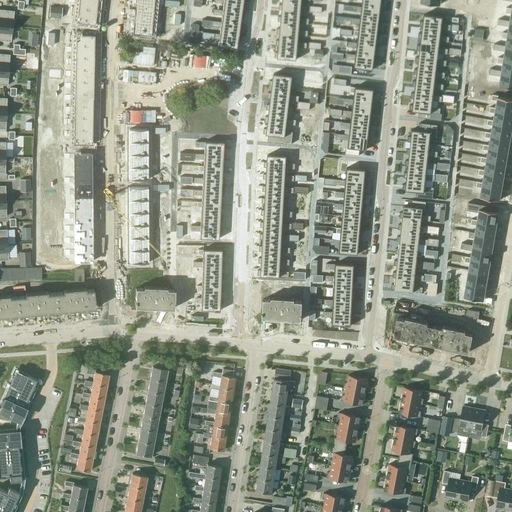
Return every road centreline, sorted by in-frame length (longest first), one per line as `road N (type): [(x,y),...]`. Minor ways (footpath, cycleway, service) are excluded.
road 1 (residential): [(400,0),(366,355)]
road 2 (residential): [(235,340),(257,0)]
road 3 (residential): [(114,0),(107,79),(113,332)]
road 4 (residential): [(51,338),(52,371),(28,433),(34,485),(24,511)]
road 5 (residential): [(97,511),(132,335)]
road 6 (residential): [(256,346),(228,511)]
road 7 (residential): [(360,511),(388,360)]
road 8 (residential): [(487,382),(511,233)]
